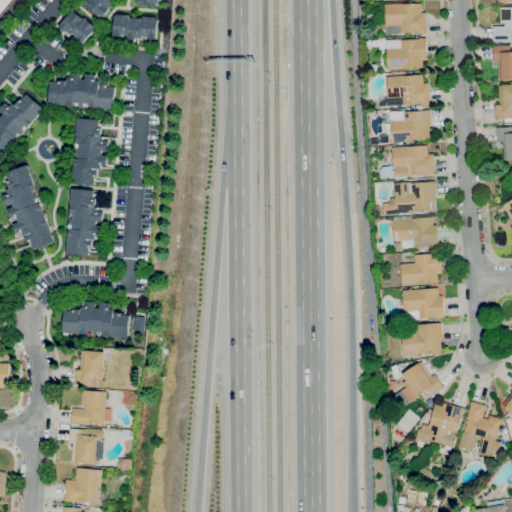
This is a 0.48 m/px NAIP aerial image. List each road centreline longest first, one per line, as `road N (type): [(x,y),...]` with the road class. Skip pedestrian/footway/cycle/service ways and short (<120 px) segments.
road 1 (motorway): [(351,511),(349,257),(327,0)]
road 2 (motorway): [(312,511),(309,0)]
road 3 (motorway): [(236,35),(196,511)]
road 4 (motorway): [(236,35),(240,511)]
road 5 (residential): [(458,0),(475,279)]
